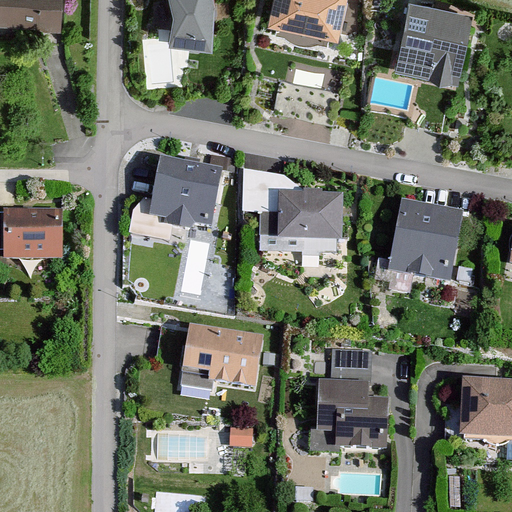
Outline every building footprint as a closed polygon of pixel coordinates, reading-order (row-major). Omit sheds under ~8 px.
[(3,0),(2,27),(62,29),(63,0),(3,0)] [(216,0),(173,0),(177,15),(174,39),(218,46),(220,16),(216,0)] [(350,0),(275,0),(269,31),(340,46),(350,0)] [(479,17),(405,1),(390,73),(464,88),(479,17)] [(225,179),(162,167),(151,222),(214,234),(225,179)] [(343,201),(283,200),(282,244),(342,245),(343,201)] [(465,224),(405,212),(392,275),(452,288),(465,224)] [(67,219),(7,219),(7,268),(67,268),(67,219)] [(267,350),(188,337),(180,387),(259,399),(267,350)] [(394,391),(317,390),(316,465),(393,466),(394,391)] [(511,391),(462,390),(460,445),(511,446),(511,391)] [(253,434),(228,432),(227,451),(252,453),(253,434)]
